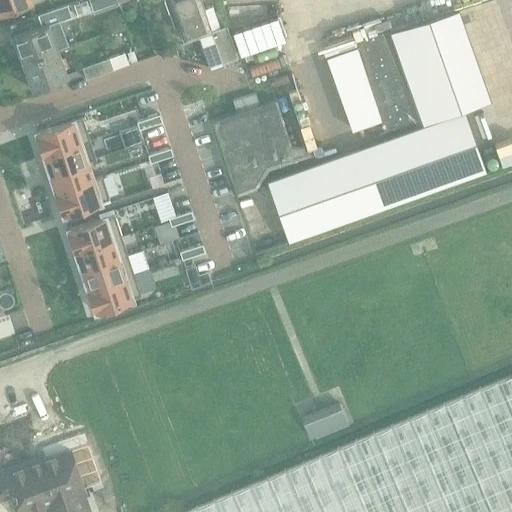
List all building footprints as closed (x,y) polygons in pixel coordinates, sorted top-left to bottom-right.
[(0,0),(0,13),(32,3),(30,0),(0,0)] [(80,0),(49,11),(53,23),(56,22),(92,9),(89,0),(80,0)] [(198,0),(169,0),(184,41),(198,36),(209,66),(209,67),(220,63),(221,63),(235,58),(237,57),(226,26),(224,27),(219,28),(212,6),(202,9),(198,0)] [(458,9),(390,32),(420,119),(421,122),(489,99),(458,9)] [(56,22),(53,23),(13,37),(22,63),(56,51),(56,49),(64,46),(56,22)] [(389,27),(353,39),(384,131),(420,119),(390,32),(389,27)] [(276,42),(247,51),(254,76),(284,66),(276,42)] [(66,77),(56,51),(22,63),(31,89),(66,77)] [(81,69),(85,80),(128,65),(124,54),(108,60),(81,69)] [(274,98),(210,119),(236,196),(256,189),(269,169),(312,154),(310,147),(303,149),(302,145),(290,144),(274,98)] [(287,240),(483,170),(462,110),(266,180),(287,240)] [(147,117),(150,125),(161,121),(159,113),(147,117)] [(81,116),(35,132),(43,154),(89,139),(81,116)] [(136,121),(138,128),(150,125),(147,117),(136,121)] [(89,139),(43,154),(49,172),(86,160),(86,161),(95,158),(95,157),(89,139)] [(158,150),(161,158),(172,154),(170,146),(158,150)] [(147,154),(149,162),(161,158),(158,150),(147,154)] [(86,160),(49,172),(55,191),(92,178),(91,177),(86,161),(86,160)] [(92,178),(55,191),(62,213),(108,198),(101,175),(100,174),(91,177),(92,178)] [(181,221),(193,217),(190,210),(179,214),(181,221)] [(113,213),(67,228),(74,251),(121,235),(113,213)] [(168,217),(170,225),(181,221),(179,214),(168,217)] [(121,235),(74,251),(80,269),(127,254),(121,235)] [(192,255),(204,251),(201,243),(190,247),(192,255)] [(179,251),(181,258),(192,255),(190,247),(179,251)] [(127,254),(80,269),(86,287),(133,272),(127,254)] [(133,272),(86,287),(94,310),(140,295),(133,272)] [(511,511),(511,373),(180,511),(511,511)] [(312,437),(351,423),(342,398),(303,412),(312,437)] [(53,511),(82,511),(75,491),(82,488),(68,451),(42,460),(43,464),(29,469),(28,467),(6,475),(5,473),(0,475),(0,496),(11,492),(18,511),(50,500),(53,511)]
